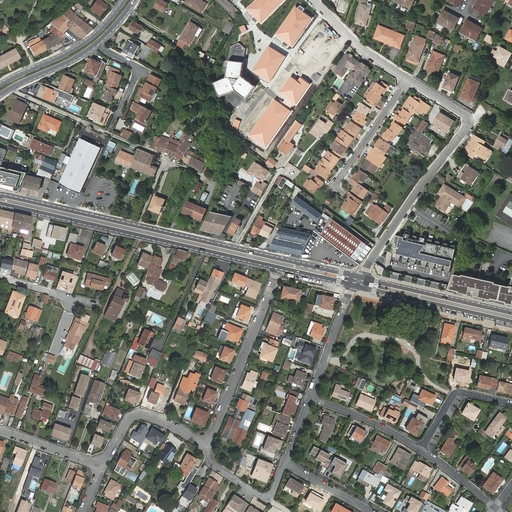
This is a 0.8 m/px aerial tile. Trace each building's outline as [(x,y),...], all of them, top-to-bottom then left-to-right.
[(106,6),(98,0),(97,0),(91,10),(99,15),(106,6)] [(160,0),(158,0),(154,7),(162,11),(163,10),(164,11),(167,4),(160,0)] [(186,0),(185,2),(201,12),(206,3),(200,0),(186,0)] [(284,0),(256,0),(247,9),(261,23),(284,0)] [(402,0),(400,5),(402,6),(403,7),(407,10),(407,8),(408,9),(412,0),(411,0),(402,0)] [(484,16),(489,7),(476,0),(473,5),(477,7),(475,11),(477,12),(484,16)] [(79,2),(73,6),(77,12),(83,9),(79,2)] [(370,7),(361,4),(356,23),(365,26),(370,7)] [(313,18),(295,6),(275,34),(293,47),(313,18)] [(75,15),(68,9),(61,14),(70,21),(75,15)] [(443,27),(450,14),(445,12),(443,16),(439,14),(439,15),(435,23),(443,27)] [(70,21),(61,14),(50,22),(54,25),(63,34),(68,28),(66,26),(70,21)] [(454,16),(450,14),(443,27),(452,31),(456,22),(452,20),(454,16)] [(85,23),(75,15),(70,21),(66,26),(68,28),(78,37),(83,31),(81,29),(85,23)] [(416,22),(410,19),(408,26),(413,29),(416,22)] [(261,25),(267,30),(272,25),(266,20),(261,25)] [(134,21),(129,28),(135,32),(137,30),(140,31),(143,27),(134,21)] [(190,21),(179,39),(188,44),(199,27),(190,21)] [(222,31),(227,34),(233,24),(228,21),(222,31)] [(466,37),(472,24),(468,22),(466,26),(462,24),(461,26),(458,33),(458,34),(462,36),(463,35),(466,37)] [(92,29),(85,23),(81,29),(83,31),(78,37),(82,38),(92,29)] [(9,30),(4,24),(0,29),(0,30),(5,34),(9,30)] [(477,26),(472,24),(466,37),(469,38),(469,39),(473,41),(474,41),(478,32),(475,31),(477,26)] [(63,34),(54,25),(49,30),(53,34),(58,38),(60,40),(61,38),(60,37),(63,34)] [(391,34),(392,32),(378,26),(373,39),(383,42),(384,40),(393,44),(392,46),(399,49),(404,36),(397,34),(396,36),(391,34)] [(430,31),(427,37),(433,39),(435,33),(430,31)] [(435,33),(432,40),(440,43),(442,36),(435,33)] [(53,34),(40,39),(41,41),(45,49),(57,45),(59,46),(62,42),(60,40),(58,38),(53,34)] [(494,39),(487,35),(484,40),(491,44),(494,39)] [(41,41),(40,39),(39,36),(34,39),(35,40),(27,43),(33,55),(40,51),(41,53),(46,50),(45,49),(41,41)] [(416,36),(406,58),(417,62),(426,40),(416,36)] [(159,49),(161,46),(150,39),(147,44),(157,51),(159,49)] [(124,48),(121,53),(126,56),(129,52),(134,54),(139,46),(129,41),(126,45),(127,46),(125,49),(124,48)] [(460,46),(453,43),(451,51),(457,53),(460,46)] [(287,56),(269,45),(253,71),(271,82),(287,56)] [(499,47),(494,56),(506,63),(511,54),(499,47)] [(21,59),(15,48),(0,56),(0,68),(0,69),(21,59)] [(150,56),(162,63),(164,59),(159,57),(160,55),(157,54),(156,55),(152,52),(150,56)] [(433,52),(426,68),(431,71),(432,69),(437,72),(444,56),(433,52)] [(352,70),(358,62),(354,59),(351,57),(349,55),(346,53),(338,65),(334,71),(345,80),(346,78),(352,70)] [(94,77),(99,79),(106,64),(101,61),(100,63),(91,59),(85,71),(95,75),(94,77)] [(254,88),(241,77),(243,62),(227,60),(225,78),(213,83),(218,97),(234,91),(245,100),(254,88)] [(359,87),(370,71),(358,62),(352,70),(346,78),(350,80),(350,79),(356,83),(356,84),(359,87)] [(487,68),(475,62),(472,70),(484,75),(487,68)] [(106,82),(116,87),(118,82),(117,82),(120,75),(116,74),(118,70),(110,67),(106,74),(110,76),(108,79),(106,82)] [(449,73),(443,88),(452,92),(459,77),(449,73)] [(144,89),(142,88),(138,95),(139,96),(137,99),(140,101),(142,97),(150,101),(161,79),(152,75),(150,76),(145,86),(144,89)] [(299,81),(292,75),(279,93),(289,100),(285,105),(274,98),(247,136),(265,149),(293,112),(290,110),(294,103),(296,104),(311,84),(301,78),(299,81)] [(65,76),(59,89),(68,93),(74,79),(65,76)] [(469,76),(460,99),(471,104),(480,80),(469,76)] [(372,88),(380,93),(382,90),(385,87),(386,88),(389,84),(380,78),(378,82),(376,81),(372,88)] [(95,82),(87,79),(85,84),(93,87),(95,82)] [(42,86),(38,95),(54,102),(57,96),(71,102),(74,95),(73,95),(68,93),(59,89),(46,84),(44,87),(42,86)] [(114,93),(116,89),(109,86),(105,85),(104,89),(105,89),(105,92),(102,99),(110,102),(112,97),(111,96),(112,92),(114,93)] [(377,98),(380,93),(372,88),(367,94),(369,95),(366,99),(374,105),(377,101),(375,100),(377,98)] [(411,96),(403,107),(404,107),(413,113),(415,109),(416,108),(418,109),(422,112),(427,103),(419,98),(416,96),(414,99),(411,96)] [(372,108),(374,105),(366,99),(365,98),(358,108),(359,109),(366,114),(371,107),(372,108)] [(90,100),(84,114),(96,119),(99,115),(100,116),(102,112),(104,113),(106,107),(90,100)] [(19,107),(21,103),(16,101),(8,120),(19,124),(25,109),(19,107)] [(330,101),(325,108),(334,115),(341,104),(336,101),(334,104),(330,101)] [(151,110),(136,102),(132,109),(139,113),(137,118),(145,122),(146,121),(146,122),(148,120),(147,119),(151,110)] [(192,102),(187,109),(193,112),(198,105),(192,102)] [(398,113),(396,117),(403,122),(406,118),(408,120),(413,113),(404,107),(401,111),(400,114),(398,113)] [(351,119),(361,126),(364,122),(363,121),(367,115),(366,114),(359,109),(351,119)] [(443,117),(444,115),(440,112),(432,123),(447,134),(455,122),(449,118),(448,121),(443,117)] [(44,114),(39,127),(48,130),(50,127),(57,130),(61,121),(44,114)] [(403,122),(396,117),(394,120),(395,121),(393,123),(390,128),(397,133),(398,134),(403,127),(401,125),(403,122)] [(232,127),(238,128),(241,120),(235,118),(232,127)] [(319,118),(315,124),(310,132),(316,137),(321,129),(327,133),(334,122),(330,120),(327,124),(319,118)] [(354,136),(354,137),(361,126),(351,119),(347,125),(346,125),(343,129),(354,136)] [(298,121),(278,148),(287,154),(293,145),(290,142),(302,124),(298,121)] [(422,121),(416,130),(421,133),(427,124),(422,121)] [(123,128),(120,135),(129,139),(130,135),(125,133),(126,130),(123,128)] [(336,139),(346,146),(354,136),(343,129),(342,128),(335,139),(336,139)] [(397,133),(390,128),(387,132),(385,135),(383,134),(381,137),(388,141),(390,138),(392,140),(397,133)] [(416,130),(406,144),(411,146),(410,148),(412,149),(414,148),(420,152),(422,151),(426,153),(431,145),(429,144),(432,140),(421,133),(416,130)] [(501,150),(510,136),(503,132),(502,134),(501,134),(493,146),(501,150)] [(185,140),(190,134),(189,133),(187,135),(186,134),(180,141),(182,143),(185,140)] [(155,135),(150,148),(155,150),(160,139),(160,138),(155,135)] [(466,153),(475,159),(478,155),(480,157),(485,155),(488,149),(483,145),(485,141),(476,136),(473,140),(474,141),(473,143),(474,143),(472,146),(470,145),(467,149),(468,149),(466,153)] [(501,150),(506,153),(511,143),(511,137),(510,136),(501,150)] [(160,139),(155,150),(165,153),(170,143),(171,139),(172,138),(169,137),(168,138),(167,142),(160,139)] [(388,141),(381,137),(377,142),(378,143),(377,144),(375,148),(384,155),(392,144),(388,141)] [(80,138),(58,184),(79,193),(101,148),(80,138)] [(339,157),(340,157),(342,154),(341,153),(346,146),(336,139),(331,146),(334,149),(332,152),(339,157)] [(47,145),(40,142),(36,140),(33,148),(49,155),(53,147),(47,145)] [(174,156),(181,160),(186,151),(188,148),(191,144),(185,140),(182,143),(181,144),(174,156)] [(177,145),(170,143),(165,153),(174,156),(181,144),(180,142),(177,145)] [(108,145),(105,150),(108,152),(111,153),(114,147),(108,145)] [(384,155),(375,148),(374,147),(367,158),(378,166),(379,166),(387,156),(384,155)] [(154,176),(158,167),(151,164),(154,155),(137,148),(135,156),(131,167),(154,176)] [(321,160),(332,167),(339,157),(332,152),(329,149),(321,160)] [(485,155),(480,157),(483,159),(488,157),(492,151),(488,149),(485,155)] [(130,168),(131,167),(135,156),(120,151),(115,161),(130,168)] [(181,160),(188,164),(193,154),(190,151),(189,152),(186,151),(181,160)] [(63,153),(58,165),(61,167),(66,155),(63,153)] [(193,154),(188,164),(200,172),(205,163),(203,162),(205,159),(194,153),(193,154)] [(43,176),(51,179),(58,162),(37,154),(34,161),(42,165),(38,174),(43,176)] [(378,166),(367,158),(363,164),(368,167),(368,168),(374,172),(378,166)] [(270,159),(266,164),(273,169),(276,163),(270,159)] [(315,170),(326,178),(330,171),(329,171),(332,167),(321,160),(320,159),(318,162),(319,164),(315,170)] [(114,163),(129,170),(130,168),(115,161),(114,163)] [(254,174),(264,181),(270,172),(256,162),(249,172),(253,176),(254,174)] [(305,163),(302,167),(309,172),(311,168),(305,163)] [(362,163),(359,168),(361,169),(365,172),(368,168),(368,167),(363,164),(362,163)] [(476,171),(471,168),(465,164),(457,176),(470,185),(478,172),(476,171)] [(0,166),(0,186),(19,191),(21,186),(26,176),(26,175),(27,174),(0,166)] [(354,175),(352,178),(359,182),(361,179),(364,181),(369,174),(365,172),(361,169),(357,173),(355,176),(354,175)] [(26,176),(21,186),(39,190),(41,179),(29,176),(26,176)] [(310,180),(306,186),(314,192),(318,186),(319,185),(321,186),(324,181),(316,176),(314,180),(311,179),(310,180)] [(284,185),(287,180),(283,177),(278,185),(283,188),(284,185)] [(359,182),(352,178),(350,182),(356,186),(354,191),(364,197),(369,189),(359,182)] [(239,180),(237,184),(247,189),(249,185),(239,180)] [(293,184),(287,180),(284,185),(291,188),(293,184)] [(201,183),(197,181),(192,191),(196,193),(201,183)] [(264,187),(261,185),(257,182),(252,190),(260,195),(264,187)] [(444,185),(439,193),(443,196),(441,198),(440,198),(435,206),(444,212),(451,202),(460,207),(466,199),(444,185)] [(376,190),(368,202),(370,204),(374,198),(376,200),(379,196),(378,195),(380,192),(376,190)] [(205,201),(209,193),(204,191),(200,199),(205,201)] [(353,213),(362,200),(352,193),(343,206),(353,213)] [(511,195),(509,193),(496,215),(511,224),(511,195)] [(297,194),(292,205),(317,223),(322,213),(297,194)] [(476,199),(467,194),(465,198),(473,203),(476,199)] [(154,195),(149,209),(153,211),(154,209),(160,211),(165,199),(154,195)] [(182,212),(191,216),(196,205),(187,201),(182,212)] [(366,213),(381,224),(388,214),(388,213),(391,208),(387,205),(383,210),(377,206),(376,207),(372,204),(366,213)] [(196,205),(191,216),(201,220),(206,209),(196,205)] [(1,209),(0,212),(0,224),(12,227),(21,230),(24,215),(15,213),(1,209)] [(233,216),(211,210),(201,229),(222,234),(233,216)] [(325,213),(322,217),(327,222),(330,217),(325,213)] [(32,217),(24,215),(21,230),(29,231),(32,217)] [(252,230),(259,234),(260,234),(264,224),(266,222),(261,220),(262,218),(259,216),(252,230)] [(241,220),(237,217),(235,219),(228,231),(233,234),(241,220)] [(355,262),(363,250),(367,245),(332,219),(320,235),(355,262)] [(45,228),(43,235),(63,241),(67,229),(49,224),(48,229),(45,228)] [(264,224),(260,234),(264,236),(264,235),(268,237),(274,226),(270,224),(269,227),(264,224)] [(281,226),(268,251),(300,259),(313,233),(281,226)] [(78,261),(82,249),(74,246),(78,235),(73,234),(69,233),(65,244),(70,245),(66,257),(78,261)] [(424,242),(400,236),(398,243),(395,242),(395,245),(393,244),(391,253),(451,267),(455,249),(431,244),(430,245),(424,243),(424,242)] [(39,241),(33,239),(31,246),(37,248),(39,241)] [(20,255),(27,257),(31,241),(24,240),(20,255)] [(97,241),(93,250),(101,253),(105,245),(97,241)] [(123,250),(115,246),(111,255),(119,259),(123,250)] [(188,253),(178,250),(175,257),(174,257),(171,262),(177,265),(179,260),(184,262),(188,253)] [(367,253),(363,250),(355,262),(359,264),(367,253)] [(146,269),(151,258),(149,257),(149,256),(142,253),(136,264),(146,269)] [(163,259),(154,255),(146,274),(149,275),(147,280),(148,283),(154,285),(155,288),(163,291),(166,283),(157,279),(162,269),(159,268),(163,259)] [(12,261),(2,259),(0,266),(0,268),(10,270),(11,269),(12,261)] [(28,263),(28,262),(13,259),(12,261),(11,269),(14,270),(14,273),(25,275),(28,263)] [(33,279),(37,266),(28,263),(25,275),(24,276),(31,277),(30,279),(33,279)] [(53,281),(56,273),(51,271),(45,270),(43,276),(46,277),(46,279),(53,281)] [(211,293),(213,290),(214,290),(217,283),(219,284),(223,274),(213,270),(209,280),(207,282),(199,300),(208,304),(212,293),(211,293)] [(72,294),(78,277),(72,275),(73,273),(67,271),(66,273),(62,272),(58,288),(63,290),(64,288),(66,289),(65,292),(72,294)] [(109,279),(87,273),(85,285),(90,286),(93,287),(102,289),(103,284),(107,285),(109,279)] [(244,286),(248,278),(235,273),(231,283),(243,288),(244,286)] [(511,281),(510,287),(496,284),(496,283),(480,279),(463,275),(463,276),(454,275),(449,289),(460,291),(459,293),(506,303),(511,303),(511,281)] [(262,284),(248,278),(244,286),(249,288),(246,295),(255,299),(262,284)] [(197,300),(199,301),(199,300),(207,282),(200,279),(196,287),(197,288),(195,291),(200,293),(197,300)] [(143,288),(138,286),(134,295),(139,297),(143,288)] [(294,289),(284,287),(281,298),(280,297),(279,301),(285,302),(285,298),(292,300),(298,301),(298,300),(300,291),(297,290),(294,289)] [(123,300),(126,301),(128,297),(126,296),(127,293),(117,288),(105,314),(110,316),(112,313),(117,315),(123,300)] [(13,293),(5,312),(17,317),(18,313),(24,297),(13,293)] [(333,298),(322,295),(319,307),(331,310),(333,298)] [(215,310),(217,306),(212,304),(209,311),(215,314),(216,310),(215,310)] [(311,312),(313,306),(306,304),(304,311),(311,313),(311,312)] [(241,306),(237,317),(246,321),(250,309),(241,306)] [(36,316),(39,317),(41,311),(30,307),(25,319),(33,323),(36,316)] [(215,314),(209,311),(204,319),(212,323),(217,314),(215,314)] [(17,317),(5,312),(4,316),(17,321),(20,314),(18,313),(17,317)] [(271,323),(269,322),(266,331),(272,334),(273,330),(276,332),(282,317),(273,313),(270,321),(272,322),(271,323)] [(178,317),(174,327),(181,330),(184,324),(186,320),(178,317)] [(71,332),(70,331),(66,340),(64,346),(73,350),(76,344),(77,345),(83,331),(84,327),(81,325),(83,322),(76,318),(74,323),(75,323),(71,332)] [(319,327),(320,325),(315,323),(311,321),(308,330),(311,331),(310,335),(320,339),(324,329),(321,328),(319,327)] [(240,334),(239,333),(241,329),(226,323),(223,330),(222,329),(222,330),(221,329),(217,339),(225,342),(227,337),(237,341),(240,334)] [(450,326),(444,325),(440,342),(450,344),(454,326),(450,325),(450,326)] [(134,339),(130,349),(135,351),(137,346),(147,350),(156,333),(154,330),(146,327),(139,341),(134,339)] [(481,332),(464,328),(462,336),(471,338),(479,340),(481,332)] [(498,337),(498,336),(492,335),(490,343),(506,347),(508,340),(498,337)] [(317,348),(298,341),(296,347),(303,350),(299,360),(310,365),(317,348)] [(266,359),(272,361),(276,349),(266,345),(265,345),(266,343),(263,342),(261,347),(263,348),(261,352),(260,356),(258,360),(265,362),(266,359)] [(224,347),(219,358),(229,362),(233,351),(224,347)] [(111,366),(115,353),(107,350),(102,363),(111,366)] [(158,361),(161,354),(152,350),(149,357),(150,358),(158,361)] [(199,352),(196,351),(194,357),(200,360),(203,353),(199,352)] [(209,354),(203,353),(200,360),(206,362),(207,359),(209,354)] [(54,356),(48,354),(46,361),(51,363),(54,356)] [(99,364),(81,355),(78,362),(96,371),(99,364)] [(139,378),(145,363),(146,360),(135,355),(132,360),(136,362),(135,364),(135,363),(130,362),(125,373),(139,378)] [(150,358),(148,364),(149,364),(149,365),(155,368),(155,367),(158,361),(150,358)] [(220,379),(221,380),(225,371),(215,367),(210,379),(219,382),(220,379)] [(455,376),(453,376),(452,381),(467,384),(470,369),(465,368),(465,372),(456,370),(455,376)] [(304,378),(305,378),(307,374),(297,370),(294,377),(289,375),(287,381),(292,383),(295,384),(302,387),(304,382),(302,382),(304,378)] [(247,373),(241,388),(249,391),(257,373),(251,371),(250,374),(247,373)] [(86,387),(89,378),(80,374),(77,384),(86,387)] [(498,382),(499,380),(495,379),(490,378),(479,375),(477,386),(488,389),(489,386),(493,387),(497,388),(498,382)] [(354,386),(358,388),(359,386),(362,379),(358,377),(355,384),(354,386)] [(363,390),(367,381),(362,379),(359,386),(358,388),(363,390)] [(93,397),(99,399),(105,385),(95,381),(90,395),(88,400),(90,400),(90,399),(91,400),(93,397)] [(497,388),(496,390),(503,392),(511,394),(511,384),(505,383),(498,382),(497,388)] [(82,397),(86,387),(77,384),(74,394),(82,397)] [(191,388),(185,385),(182,384),(174,400),(184,404),(191,388)] [(335,396),(335,397),(346,401),(349,393),(339,390),(340,386),(336,385),(332,395),(335,396)] [(42,396),(45,389),(36,387),(34,393),(42,396)] [(211,401),(213,402),(216,393),(207,389),(203,401),(210,404),(211,401)] [(137,403),(140,394),(128,390),(124,401),(132,404),(137,403)] [(427,403),(431,405),(435,396),(422,390),(418,399),(419,400),(426,402),(427,403)] [(155,404),(159,395),(151,392),(148,401),(155,404)] [(243,394),(240,399),(243,400),(248,402),(251,397),(243,394)] [(356,405),(371,411),(375,401),(360,394),(356,405)] [(289,395),(282,414),(289,417),(291,412),(292,413),(295,404),(294,404),(296,397),(289,395)] [(0,413),(3,415),(6,407),(9,399),(0,396),(0,413)] [(11,396),(5,413),(13,415),(17,401),(13,399),(13,397),(11,396)] [(77,410),(80,400),(72,397),(68,407),(77,410)] [(23,398),(16,416),(20,418),(25,404),(26,405),(28,400),(23,398)] [(417,405),(410,401),(407,407),(415,410),(417,405)] [(34,409),(31,418),(40,420),(41,418),(48,420),(53,406),(46,403),(43,412),(34,409)] [(475,416),(478,410),(467,404),(465,407),(464,409),(462,414),(469,418),(473,420),(475,416)] [(110,407),(107,416),(116,419),(119,411),(110,407)] [(384,417),(393,422),(398,412),(394,410),(393,412),(388,409),(384,407),(380,415),(384,417)] [(196,409),(192,419),(199,422),(198,424),(203,426),(208,414),(196,409)] [(245,413),(233,440),(242,443),(247,432),(245,431),(246,428),(245,427),(249,418),(250,418),(251,416),(245,413)] [(487,428),(485,432),(491,436),(492,437),(495,434),(497,430),(501,425),(504,421),(506,418),(499,413),(487,428)] [(289,418),(276,414),(274,422),(276,423),(275,427),(272,433),(283,437),(285,432),(284,432),(289,418)] [(321,434),(329,437),(332,428),(329,426),(331,418),(324,415),(321,424),(324,425),(321,434)] [(229,417),(223,430),(233,434),(238,423),(239,423),(240,422),(229,417)] [(420,427),(422,424),(421,423),(412,418),(406,429),(415,434),(416,435),(418,431),(420,427)] [(110,433),(113,426),(99,420),(96,427),(110,433)] [(59,438),(63,425),(59,424),(59,426),(54,424),(50,434),(59,438)] [(67,440),(71,430),(66,428),(67,427),(63,425),(59,438),(67,440)] [(145,440),(146,437),(143,435),(147,430),(148,428),(142,425),(137,433),(134,431),(130,437),(142,444),(145,440)] [(349,439),(359,444),(360,441),(360,442),(366,432),(360,429),(359,428),(358,428),(356,426),(356,427),(353,425),(347,434),(351,436),(349,439)] [(505,427),(501,425),(497,430),(495,433),(498,436),(505,427)] [(158,446),(164,437),(161,435),(162,434),(156,430),(155,431),(151,429),(149,432),(146,437),(145,440),(148,442),(149,441),(158,446)] [(485,432),(481,429),(477,434),(483,439),(487,434),(485,432)] [(99,448),(103,438),(94,435),(90,444),(99,448)] [(280,441),(267,436),(262,449),(272,452),(274,447),(278,449),(280,441)] [(385,451),(390,442),(377,436),(370,449),(377,452),(379,448),(385,451)] [(447,440),(446,440),(440,451),(441,451),(444,453),(445,454),(449,456),(455,445),(452,443),(452,442),(452,441),(452,440),(452,439),(451,439),(451,438),(450,438),(449,438),(448,438),(448,439),(448,438),(447,439),(447,440)] [(170,449),(171,447),(167,445),(163,443),(159,450),(162,451),(157,458),(167,464),(175,452),(170,449)] [(327,469),(331,461),(327,459),(329,455),(314,446),(310,453),(322,460),(319,465),(327,469)] [(16,454),(13,464),(14,464),(13,468),(19,470),(20,467),(21,467),(26,454),(23,453),(24,450),(15,447),(12,453),(16,454)] [(398,448),(394,456),(399,459),(397,461),(396,461),(395,464),(403,469),(407,464),(409,460),(408,460),(410,455),(398,448)] [(123,452),(116,464),(117,465),(126,469),(129,471),(131,466),(127,463),(131,457),(130,456),(131,453),(125,450),(124,453),(123,452)] [(184,460),(180,466),(177,471),(186,477),(193,466),(197,460),(187,454),(183,460),(184,460)] [(469,474),(475,466),(468,460),(471,456),(468,454),(459,466),(462,468),(469,474)] [(399,459),(394,456),(392,459),(390,462),(395,464),(396,461),(397,461),(399,459)] [(132,467),(136,460),(131,457),(127,463),(131,466),(132,467)] [(334,457),(331,461),(327,469),(339,476),(346,464),(334,457)] [(272,464),(257,459),(251,476),(266,482),(272,464)] [(378,473),(383,465),(377,461),(373,470),(378,473)] [(428,473),(431,469),(419,462),(414,470),(427,477),(429,474),(428,473)] [(33,463),(29,474),(39,478),(43,466),(33,463)] [(126,469),(117,465),(114,471),(122,476),(126,469)] [(387,467),(383,465),(378,473),(379,474),(383,476),(387,467)] [(79,471),(76,470),(70,486),(79,489),(83,479),(80,478),(78,474),(79,471)] [(380,480),(383,476),(379,474),(377,477),(363,470),(359,477),(373,485),(376,479),(380,481),(380,480)] [(6,472),(3,479),(6,481),(10,482),(11,477),(7,475),(8,473),(6,472)] [(498,484),(502,480),(493,473),(483,486),(492,493),(495,488),(497,486),(498,484)] [(437,484),(434,488),(441,493),(441,492),(447,497),(453,490),(447,485),(449,483),(442,477),(436,484),(437,484)] [(307,488),(303,486),(296,482),(290,478),(289,479),(286,486),(294,490),(292,494),(296,497),(299,493),(303,496),(307,488)] [(203,489),(199,496),(207,501),(217,485),(218,484),(210,479),(203,489)] [(45,480),(41,489),(52,493),(56,484),(45,480)] [(111,481),(105,492),(109,495),(108,497),(111,499),(119,485),(111,481)] [(189,484),(182,496),(189,500),(196,488),(189,484)] [(401,492),(387,484),(384,490),(388,492),(382,502),(392,508),(395,501),(393,500),(394,498),(397,499),(401,492)] [(217,485),(207,501),(209,503),(218,490),(219,487),(217,485)] [(185,488),(181,486),(175,496),(176,496),(174,499),(176,500),(178,498),(179,498),(185,488)] [(324,501),(309,493),(304,503),(318,511),(324,501)] [(126,500),(134,504),(137,500),(128,495),(126,500)] [(422,503),(408,495),(404,502),(418,511),(422,503)] [(233,496),(222,511),(236,511),(238,510),(239,511),(245,501),(240,498),(239,500),(233,496)] [(456,506),(452,504),(447,511),(466,511),(471,503),(464,499),(460,506),(459,508),(456,506)] [(211,511),(217,503),(212,500),(204,511),(211,511)] [(426,504),(421,511),(444,511),(445,511),(431,503),(428,501),(426,504)] [(240,511),(244,511),(249,504),(246,502),(240,511)] [(95,507),(97,508),(106,511),(108,507),(97,503),(95,507)]
